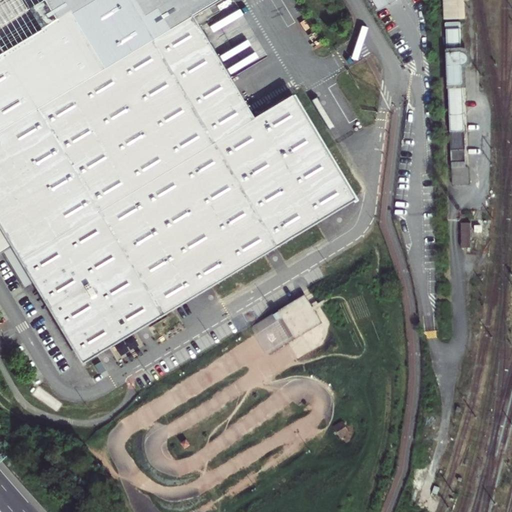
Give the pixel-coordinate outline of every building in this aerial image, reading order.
[(0,0),(0,270),(6,279),(15,274),(21,270),(81,369),(358,199),(294,94),(257,117),(251,108),(195,16),(222,0),(0,0)] [(443,0),(444,20),(462,19),(465,17),(464,0),(443,0)] [(444,32),(450,186),(467,185),(466,168),(463,166),(461,88),(467,87),(465,69),(467,67),(468,67),(470,65),(470,64),(471,62),(472,59),(472,57),(472,55),(471,54),(471,52),(469,50),(468,49),(466,48),(463,46),(462,46),(459,46),(458,28),(450,28),(444,32)] [(412,195),(427,196),(428,185),(413,183),(412,195)] [(469,224),(460,224),(460,250),(470,249),(469,224)] [(249,325),(264,354),(322,325),(307,296),(249,325)]
